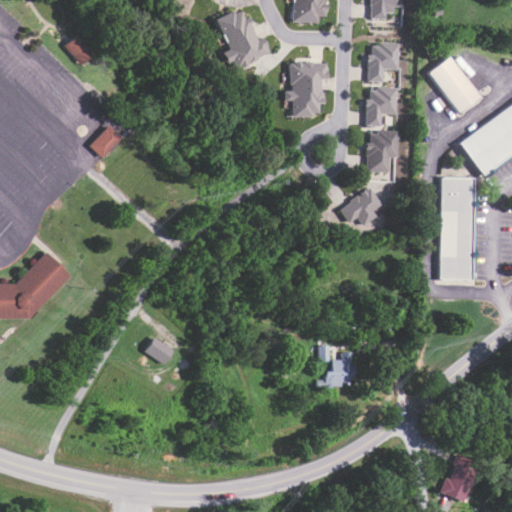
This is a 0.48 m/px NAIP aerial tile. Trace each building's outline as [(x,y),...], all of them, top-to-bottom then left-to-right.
[(212,19),(225,49),(219,51),(224,63),(230,60),(233,68),(269,53),(261,37),(256,39),(246,16),(242,18),(238,8),(212,19)] [(63,45),(75,34),(92,53),(80,64),(63,45)] [(396,43),(368,43),(368,54),(365,54),(364,81),(380,81),(381,69),(396,69),(396,43)] [(428,73),(448,58),(478,97),(457,112),(428,73)] [(325,62),(286,62),(286,90),(281,90),(281,101),(289,101),(289,115),(317,116),(317,104),(320,104),(320,79),(325,79),(325,62)] [(362,125),(378,126),(378,113),(393,114),(394,88),(366,87),(366,98),(363,98),(362,125)] [(511,150),(481,174),(458,143),(511,102),(511,150)] [(105,127),(119,140),(100,161),(86,148),(105,127)] [(363,172),(386,172),(386,157),(394,157),(394,132),(367,132),(367,142),(363,142),(363,172)] [(468,177),(468,190),(438,189),(438,177),(468,177)] [(374,216),(370,211),(379,203),(366,186),(336,209),(346,222),(353,216),(361,226),(374,216)] [(468,190),(468,203),(438,202),(438,189),(468,190)] [(468,203),(467,215),(437,215),(438,202),(468,203)] [(467,215),(467,228),(437,227),(437,215),(467,215)] [(467,228),(467,241),(437,240),(437,227),(467,228)] [(467,241),(467,253),(436,253),(437,240),(467,241)] [(467,253),(466,266),(436,265),(436,253),(467,253)] [(0,285),(14,285),(44,254),(70,277),(30,319),(0,319),(0,285)] [(466,266),(466,279),(436,278),(436,265),(466,266)] [(170,350),(151,336),(141,350),(161,364),(170,350)] [(349,381),(350,352),(338,351),(338,359),(329,359),(328,371),(322,371),(322,380),(349,381)] [(434,492),(459,503),(469,481),(457,475),(459,472),(446,466),(434,492)]
